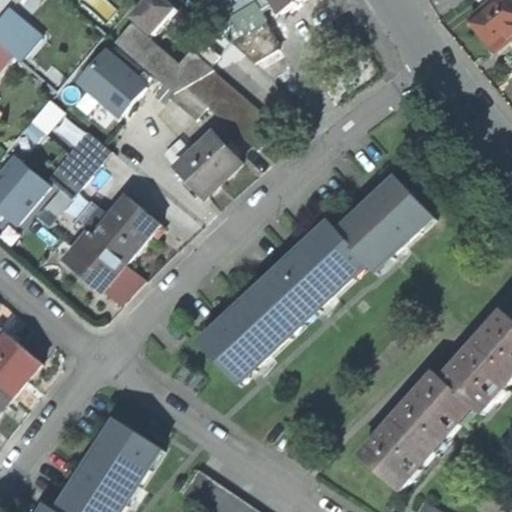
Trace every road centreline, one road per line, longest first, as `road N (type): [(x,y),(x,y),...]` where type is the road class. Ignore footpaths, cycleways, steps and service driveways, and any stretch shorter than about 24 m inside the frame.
road 1 (residential): [(122,357),(294,183),(439,57)]
road 2 (residential): [(122,357),(210,432),(337,511)]
road 3 (residential): [(0,510),(122,357)]
road 4 (residential): [(0,256),(122,357)]
